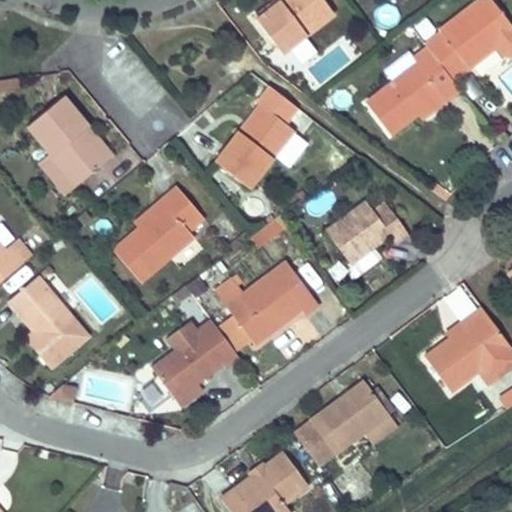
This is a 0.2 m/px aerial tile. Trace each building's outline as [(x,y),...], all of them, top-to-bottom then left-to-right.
[(273,10),(269,5),(253,17),(281,54),(332,15),(320,0),(275,0),(280,6),(273,10)] [(275,0),(269,5),(273,10),(280,6),(275,0)] [(443,34),(425,47),(428,50),(451,81),(496,48),(500,54),(505,55),(509,56),(511,55),(511,27),(491,0),(481,0),(440,30),(443,34)] [(390,136),(416,115),(441,95),(445,101),(459,91),(451,81),(428,50),(414,60),(417,64),(366,104),(390,136)] [(441,95),(416,115),(421,120),(445,101),(441,95)] [(108,159),(84,131),(88,128),(63,97),(27,127),(76,186),(108,159)] [(258,104),(237,132),(243,137),(265,109),(258,104)] [(243,137),(237,132),(214,162),(249,189),(294,131),(265,109),(243,137)] [(88,128),(84,131),(108,159),(112,157),(88,128)] [(499,130),(492,135),(499,145),(507,139),(499,130)] [(432,183),(425,193),(443,206),(449,196),(432,183)] [(165,206),(138,229),(113,250),(140,283),(193,238),(188,232),(203,220),(175,187),(160,201),(165,206)] [(160,201),(133,224),(138,229),(165,206),(160,201)] [(364,202),(326,231),(350,263),(348,283),(382,257),(373,245),(388,233),(395,241),(406,233),(383,203),(372,212),(364,202)] [(278,218),(249,239),(256,249),(285,228),(278,218)] [(8,248),(4,251),(0,246),(0,283),(23,264),(8,248)] [(254,345),(282,324),(278,318),(295,306),(300,311),(304,317),(318,306),(286,263),(227,308),(254,345)] [(310,270),(300,278),(315,298),(326,290),(310,270)] [(8,302),(34,332),(45,344),(37,350),(53,369),(89,337),(38,277),(8,302)] [(459,283),(440,297),(457,319),(476,304),(459,283)] [(278,318),(282,324),(300,311),(295,306),(278,318)] [(470,323),(448,339),(424,356),(449,391),(478,371),(511,348),(481,306),(466,317),(470,323)] [(466,317),(444,333),(448,339),(470,323),(466,317)] [(152,369),(175,400),(197,383),(221,364),(224,368),(238,358),(210,319),(196,330),(198,333),(152,369)] [(34,332),(27,338),(37,350),(45,344),(34,332)] [(511,349),(511,348),(478,371),(487,385),(511,367),(511,349)] [(309,421),(294,433),(317,466),(333,454),(362,433),(387,414),(362,381),(309,421)] [(197,383),(175,400),(180,405),(202,389),(197,383)] [(59,390),(51,396),(62,399),(65,391),(59,390)] [(511,390),(503,397),(509,407),(511,404),(511,390)] [(387,414),(362,433),(371,443),(395,425),(387,414)] [(249,477),(220,498),(230,511),(288,511),(283,504),(306,486),(282,453),(265,466),(261,469),(264,473),(252,481),(249,477)] [(246,473),(249,477),(252,481),(264,473),(261,469),(265,466),(262,461),(246,473)]
